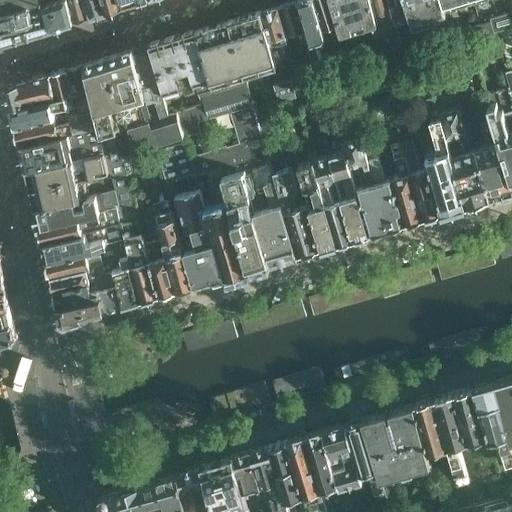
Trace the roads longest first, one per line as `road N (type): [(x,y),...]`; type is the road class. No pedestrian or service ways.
road 1 (residential): [(511,211),(43,350)]
road 2 (residential): [(76,490),(511,360)]
road 3 (unclassified): [(43,350),(0,149)]
road 4 (residential): [(189,0),(0,58)]
road 5 (unclassified): [(43,350),(24,376),(36,434),(42,456),(76,490)]
road 6 (unclassified): [(76,490),(92,450),(88,419),(73,369),(43,350)]
